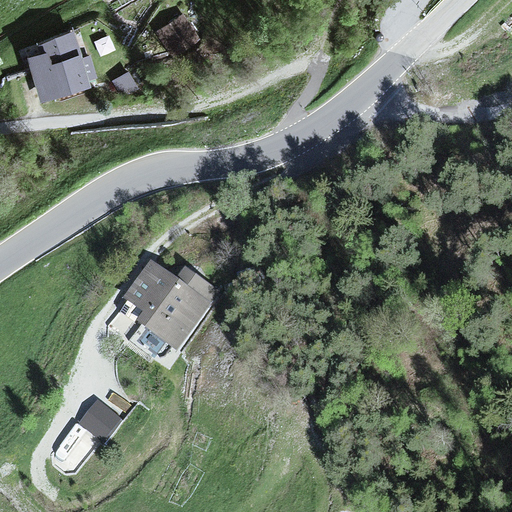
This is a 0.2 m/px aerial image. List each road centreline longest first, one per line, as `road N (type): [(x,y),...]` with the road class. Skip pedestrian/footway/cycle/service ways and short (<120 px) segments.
road 1 (tertiary): [(0,263),(135,178),(256,157),(358,95)]
road 2 (residential): [(511,109),(422,116),(393,113),(358,95)]
